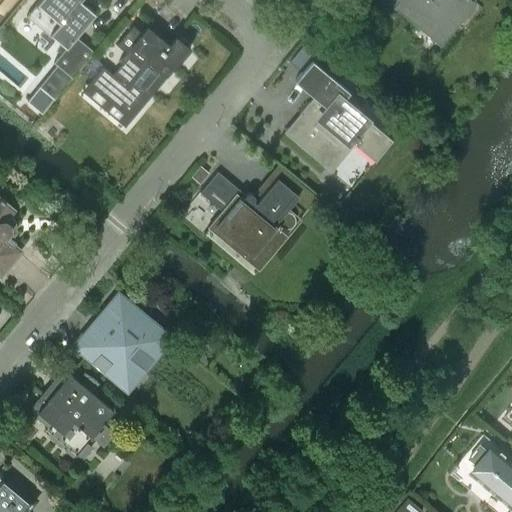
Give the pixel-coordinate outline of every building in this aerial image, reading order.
[(93,12),(78,0),(37,0),(24,16),(46,35),(49,33),(65,46),(93,12)] [(452,17),(446,12),(456,0),(378,0),(379,1),(380,2),(381,4),(382,5),(383,6),(384,6),(386,7),(388,7),(389,7),(391,6),(392,6),(393,5),(434,39),(452,17)] [(131,118),(190,48),(175,35),(167,43),(146,25),(141,31),(133,24),(116,44),(125,51),(118,61),(120,63),(111,73),(102,65),(91,56),(80,70),(90,78),(88,81),(131,118)] [(59,55),(76,70),(93,50),(75,35),(59,55)] [(311,61),(295,80),(313,95),(298,113),(299,114),(287,129),(297,138),(295,142),(327,168),(351,139),(375,159),(392,139),(340,96),(345,89),(311,61)] [(258,269),(299,219),(283,205),(293,193),(275,178),(254,204),(252,202),(252,201),(253,200),(253,199),(253,198),(253,197),(252,196),(252,195),(251,194),(250,193),(248,193),(246,193),(245,194),(244,195),(216,172),(198,193),(220,212),(208,227),(258,269)] [(0,274),(20,250),(13,245),(15,242),(10,239),(15,233),(14,222),(8,217),(13,211),(0,200),(0,274)] [(162,349),(173,336),(116,290),(70,345),(126,392),(143,372),(135,356),(144,345),(162,349)] [(68,372),(47,397),(41,392),(30,406),(49,421),(44,427),(75,453),(90,434),(103,445),(113,433),(112,431),(116,425),(106,417),(112,409),(68,372)] [(511,406),(503,417),(511,424),(511,406)] [(511,511),(511,458),(495,444),(489,451),(484,451),(481,453),(478,456),(477,460),(477,465),(471,472),(511,505),(511,508),(508,511),(511,511)] [(35,499),(24,490),(28,485),(15,474),(11,479),(0,471),(0,470),(0,511),(27,511),(26,510),(35,499)] [(393,511),(420,511),(422,510),(406,497),(393,511)]
